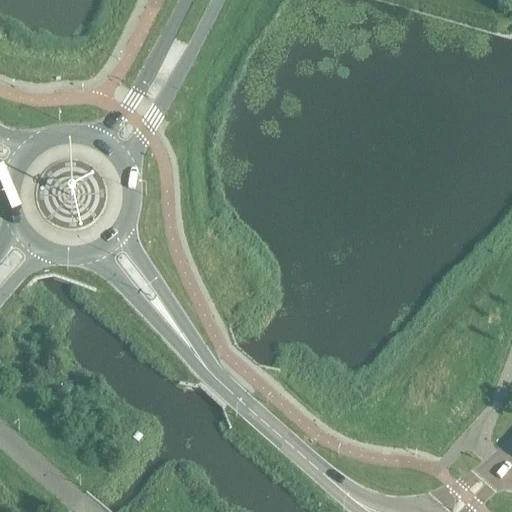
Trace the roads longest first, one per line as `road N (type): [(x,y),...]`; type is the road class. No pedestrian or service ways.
road 1 (unclassified): [(371,511),(202,360)]
road 2 (tertiary): [(127,169),(219,0)]
road 3 (tertiary): [(186,0),(123,112),(96,139)]
road 4 (unclassified): [(202,360),(124,230)]
road 5 (unclassified): [(95,253),(202,360)]
